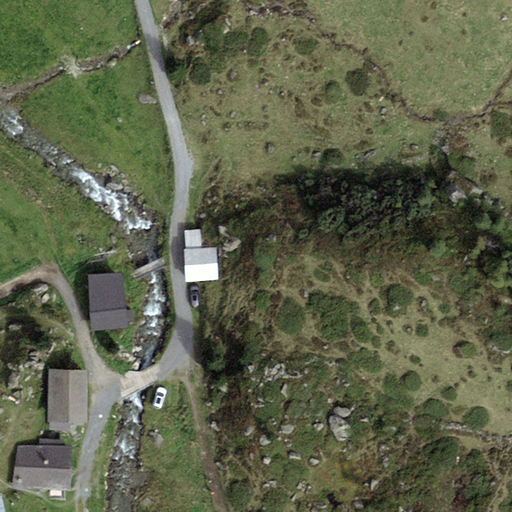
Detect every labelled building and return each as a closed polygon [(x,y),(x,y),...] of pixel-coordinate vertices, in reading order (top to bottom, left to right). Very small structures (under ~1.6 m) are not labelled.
[(185,231),(186,249),(201,248),(200,230),(185,231)] [(218,280),(216,247),(201,248),(186,249),(184,249),(185,281),(218,280)] [(122,272),(88,275),(93,330),(127,327),(122,272)] [(87,422),(88,369),(48,368),(47,421),(49,421),(71,422),(87,422)] [(71,422),(49,421),(49,431),(70,431),(71,422)] [(17,446),(12,488),(70,490),(71,446),(63,445),(63,439),(40,439),(40,446),(17,446)]
